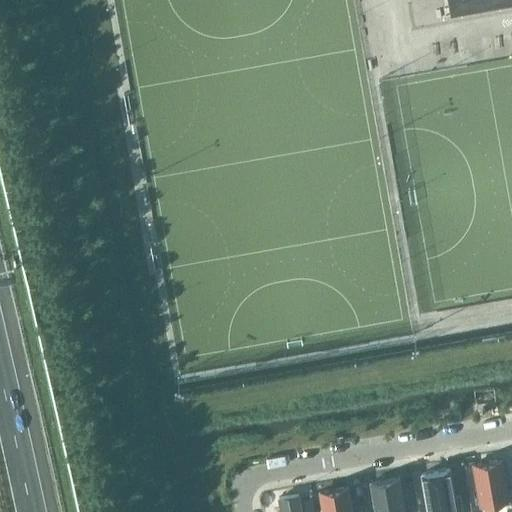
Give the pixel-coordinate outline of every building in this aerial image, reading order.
[(472,464),(479,504),(508,499),(501,459),(472,464)] [(428,511),(456,511),(456,508),(454,496),(449,468),(421,473),(428,511)] [(370,482),(375,511),(404,511),(398,477),(370,482)] [(319,491),(322,511),(351,511),(347,486),(319,491)] [(298,494),(278,498),(280,511),(300,511),(299,500),(298,494)] [(313,511),(311,498),(299,500),(300,511),(313,511)]
